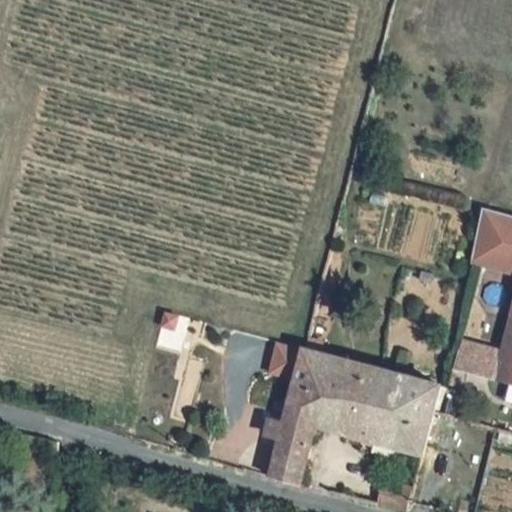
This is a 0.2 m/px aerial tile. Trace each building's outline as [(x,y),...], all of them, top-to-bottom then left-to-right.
[(511,215),(490,209),(476,263),(511,272),(511,330),(506,353),(466,343),(459,369),(511,382),(511,215)] [(195,354),(203,322),(166,312),(157,344),(195,354)] [(323,337),(306,333),(302,347),(319,352),(323,337)] [(437,385),(319,352),(302,347),(285,418),(315,425),(323,427),(420,455),(430,414),(437,385)] [(315,425),(285,418),(271,476),(301,483),(315,425)] [(391,497),(389,505),(406,509),(410,491),(388,485),(378,484),(377,494),(391,497)] [(377,494),(375,501),(389,505),(391,497),(377,494)]
